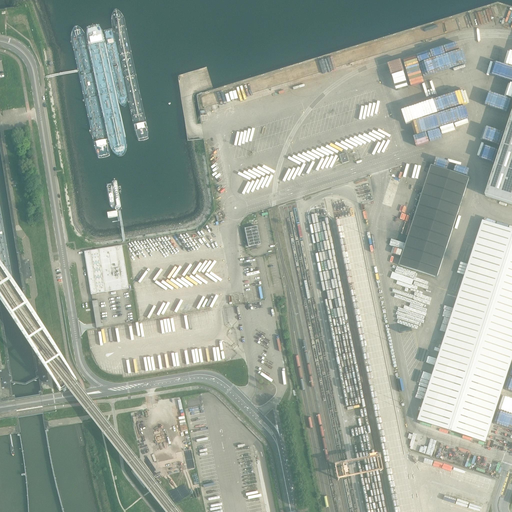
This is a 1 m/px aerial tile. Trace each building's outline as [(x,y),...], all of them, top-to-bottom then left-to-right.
[(511,114),(485,196),(511,204),(511,114)] [(342,164),(349,162),(346,154),(339,155),(342,164)] [(418,207),(399,265),(437,278),(469,178),(431,166),(421,196),(418,195),(415,206),(418,207)] [(511,230),(483,221),(441,349),(508,371),(511,360),(511,230)] [(248,247),(260,245),(256,226),(244,229),(248,247)] [(84,252),(91,295),(98,293),(128,289),(122,245),(84,252)] [(100,328),(103,327),(103,324),(101,324),(97,301),(92,301),(96,329),(100,328)] [(441,349),(418,421),(485,443),(508,371),(441,349)] [(200,477),(212,475),(203,422),(220,419),(218,407),(188,412),(200,477)] [(141,465),(133,472),(144,486),(153,479),(141,465)] [(189,511),(208,511),(193,493),(182,502),(189,511)] [(204,505),(212,501),(209,496),(201,499),(204,505)]
